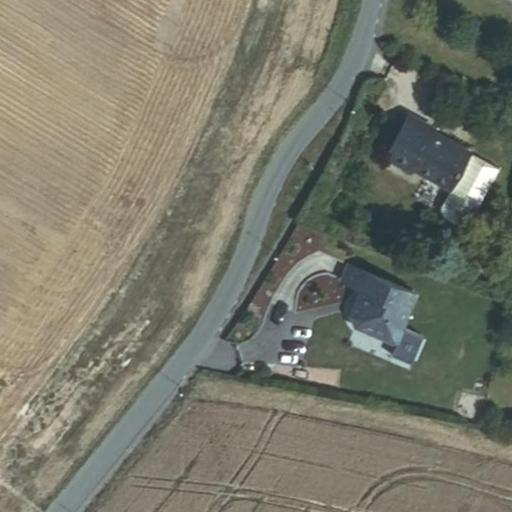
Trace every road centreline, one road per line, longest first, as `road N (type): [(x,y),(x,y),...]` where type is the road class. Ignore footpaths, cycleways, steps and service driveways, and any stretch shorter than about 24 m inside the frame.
road 1 (residential): [(180,362),(243,258),(297,140),(356,53),(373,0)]
road 2 (unclassified): [(58,511),(180,362)]
